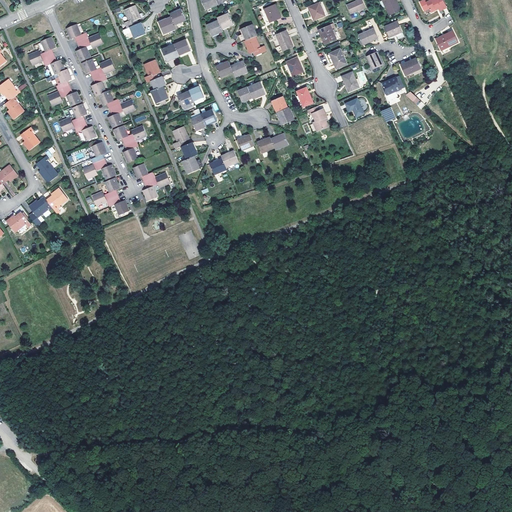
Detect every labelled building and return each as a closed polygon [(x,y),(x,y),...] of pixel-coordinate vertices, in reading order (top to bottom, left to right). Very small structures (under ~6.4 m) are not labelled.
[(201,0),(206,10),(218,5),(215,0),(201,0)] [(361,0),(359,0),(358,1),(347,5),(351,14),(365,8),(361,0)] [(380,0),(381,0),(383,0),(390,14),(400,10),(395,0),(380,0)] [(424,0),(423,0),(419,2),(423,11),(429,8),(430,12),(438,9),(439,11),(446,8),(442,0),(430,0),(426,2),(424,0)] [(324,16),(319,2),(308,7),(314,20),(324,16)] [(280,17),(275,5),(264,9),(270,22),(280,17)] [(134,22),(137,20),(140,19),(135,6),(124,11),(129,21),(125,23),(127,29),(130,28),(135,25),(134,22)] [(181,10),(170,15),(171,18),(175,26),(186,21),(181,10)] [(229,14),(218,19),(218,21),(222,30),(233,25),(229,14)] [(175,26),(171,18),(158,23),(163,35),(176,29),(175,26)] [(211,37),(223,32),(222,30),(218,21),(207,26),(211,37)] [(397,21),(385,27),(389,37),(402,32),(397,21)] [(135,39),(145,34),(141,23),(138,24),(135,25),(130,28),(127,29),(123,31),(125,36),(132,32),(135,39)] [(75,24),(66,28),(71,38),(74,37),(80,34),(75,24)] [(255,36),(257,36),(252,24),(241,29),(246,40),(255,36)] [(336,40),(330,24),(318,30),(324,45),(336,40)] [(374,29),(358,36),(363,45),(378,38),(374,29)] [(283,51),(293,47),(286,31),(276,35),(280,46),(283,51)] [(452,31),(435,39),(441,50),(457,42),(452,31)] [(91,44),(88,38),(85,32),(80,34),(74,37),(79,49),(85,47),(91,44)] [(88,38),(91,44),(92,47),(102,43),(98,34),(88,38)] [(257,51),(258,54),(266,51),(264,46),(260,48),(255,36),(246,40),(244,41),(249,54),(253,52),(257,51)] [(46,51),(51,48),(54,47),(50,37),(41,41),(46,51)] [(175,45),(179,55),(183,54),(190,50),(186,40),(175,45)] [(179,55),(175,45),(162,51),(166,61),(179,55)] [(283,51),(280,46),(272,49),(274,54),(283,51)] [(85,47),(79,49),(76,50),(80,60),(89,57),(85,47)] [(47,64),(51,63),(57,60),(51,48),(46,51),(40,53),(42,59),(45,65),(47,64)] [(347,64),(340,48),(330,53),(336,69),(347,64)] [(42,59),(40,53),(38,51),(28,55),(32,63),(42,59)] [(377,52),(367,57),(373,69),(383,64),(377,52)] [(303,72),(297,57),(286,61),(293,76),(303,72)] [(64,69),(59,59),(57,60),(51,63),(55,73),(57,72),(64,69)] [(89,71),(94,69),(90,59),(82,62),(86,72),(89,71)] [(101,66),(103,72),(114,68),(110,60),(100,64),(101,66)] [(153,76),(157,75),(160,73),(155,60),(144,65),(149,76),(145,77),(147,83),(151,81),(155,80),(153,76)] [(408,61),(400,65),(405,75),(421,68),(417,60),(409,63),(408,61)] [(220,78),(233,72),(231,67),(229,62),(215,67),(220,78)] [(243,62),(231,67),(233,72),(236,77),(248,72),(243,62)] [(101,66),(94,69),(89,71),(94,84),(100,81),(106,79),(103,72),(101,66)] [(70,79),(66,69),(64,69),(57,72),(60,78),(61,82),(67,80),(70,79)] [(358,87),(352,72),(342,76),(348,91),(358,87)] [(151,81),(155,90),(163,86),(165,85),(162,77),(158,78),(155,80),(151,81)] [(387,81),(382,83),(389,101),(398,98),(395,91),(404,88),(399,77),(396,78),(395,77),(390,80),(391,81),(388,82),(387,81)] [(16,96),(21,92),(18,89),(17,89),(8,79),(0,85),(0,90),(1,93),(4,91),(5,92),(4,93),(5,95),(10,101),(16,96)] [(67,80),(61,82),(58,84),(56,85),(58,91),(61,97),(67,95),(72,92),(67,80)] [(99,94),(104,91),(100,81),(94,84),(91,85),(96,95),(99,94)] [(261,82),(248,87),(253,98),(253,99),(265,94),(261,82)] [(168,99),(163,86),(155,90),(151,91),(156,104),(160,103),(165,100),(168,99)] [(189,91),(189,92),(194,101),(204,97),(199,86),(189,91)] [(242,102),(253,98),(248,87),(238,91),(242,102)] [(313,103),(306,87),(297,91),(303,107),(313,103)] [(104,91),(99,94),(103,104),(106,103),(111,100),(107,90),(104,91)] [(62,100),(61,97),(58,91),(48,95),(52,104),(62,100)] [(75,91),(72,92),(67,95),(71,105),(79,101),(75,91)] [(419,99),(410,91),(408,94),(408,95),(416,103),(419,99)] [(182,107),(185,106),(190,104),(194,102),(194,101),(189,92),(178,97),(182,107)] [(10,101),(6,104),(10,109),(12,113),(10,114),(14,119),(24,111),(16,101),(18,99),(16,96),(10,101)] [(277,113),(288,108),(283,97),(272,101),(277,113)] [(123,110),(120,104),(117,98),(111,100),(106,103),(111,115),(117,113),(123,110)] [(364,113),(357,98),(345,103),(349,112),(353,110),(356,117),(364,113)] [(120,104),(123,110),(124,113),(134,108),(130,100),(120,104)] [(77,117),(82,114),(85,113),(81,103),(72,107),(77,117)] [(328,126),(325,121),(324,118),(327,117),(323,109),(319,111),(317,106),(308,110),(310,115),(312,114),(316,121),(313,123),(317,131),(328,126)] [(288,108),(277,113),(282,125),(294,120),(289,107),(288,108)] [(391,107),(380,112),(385,122),(396,118),(391,107)] [(212,110),(201,115),(202,116),(206,126),(217,121),(212,110)] [(117,113),(111,115),(108,116),(112,126),(121,123),(117,113)] [(82,114),(77,117),(71,119),(73,126),(76,132),(82,129),(88,127),(82,114)] [(145,115),(134,119),(136,123),(146,119),(145,115)] [(206,126),(202,116),(192,120),(196,131),(206,127),(206,126)] [(73,126),(71,119),(70,117),(59,121),(63,130),(73,126)] [(117,139),(120,137),(126,135),(122,125),(113,129),(117,139)] [(91,126),(88,127),(82,129),(86,139),(95,136),(91,126)] [(131,130),(132,133),(135,139),(145,134),(141,126),(131,130)] [(21,135),(26,141),(28,144),(26,146),(30,150),(40,143),(32,132),(33,131),(31,127),(21,135)] [(182,143),(185,142),(189,140),(184,127),(173,132),(177,142),(174,144),(176,149),(182,147),(184,146),(182,143)] [(126,135),(120,137),(125,150),(131,147),(137,145),(135,139),(132,133),(126,135)] [(255,145),(250,134),(238,140),(242,151),(255,145)] [(284,134),(271,139),(275,148),(276,150),(289,145),(284,134)] [(262,153),(275,148),(271,139),(270,137),(257,142),(262,153)] [(92,145),(96,155),(102,153),(105,151),(100,141),(92,145)] [(184,146),(182,147),(187,160),(194,157),(198,155),(192,143),(187,145),(184,146)] [(48,157),(56,153),(53,147),(45,151),(48,157)] [(136,158),(131,147),(125,150),(123,151),(127,161),(136,158)] [(234,151),(221,156),(222,159),(226,167),(239,162),(234,151)] [(102,153),(96,155),(90,158),(93,164),(95,170),(101,167),(107,165),(102,153)] [(37,164),(41,169),(43,173),(42,174),(48,183),(58,175),(49,163),(51,162),(46,156),(37,164)] [(199,170),(194,157),(187,160),(183,162),(188,174),(199,170)] [(214,175),(227,169),(226,167),(222,159),(210,164),(214,175)] [(140,176),(146,173),(141,163),(133,167),(137,177),(140,176)] [(96,173),(95,170),(93,164),(83,168),(86,177),(96,173)] [(110,164),(107,165),(101,167),(105,177),(114,174),(110,164)] [(0,180),(3,184),(8,180),(12,177),(13,179),(18,175),(10,165),(0,173),(0,180)] [(145,188),(151,185),(157,183),(154,177),(152,171),(146,173),(140,176),(145,188)] [(154,177),(157,183),(158,186),(168,181),(164,173),(154,177)] [(105,180),(109,191),(115,188),(117,187),(113,177),(105,180)] [(146,199),(155,196),(151,185),(145,188),(142,189),(146,199)] [(60,188),(54,192),(56,194),(54,195),(54,194),(52,195),(47,200),(53,208),(57,214),(60,211),(58,208),(61,206),(60,205),(68,198),(60,188)] [(114,203),(120,201),(115,188),(109,191),(103,193),(106,199),(108,205),(114,203)] [(96,203),(106,199),(103,193),(102,191),(92,195),(96,203)] [(49,210),(53,208),(47,200),(44,197),(38,201),(37,202),(38,203),(36,204),(34,202),(29,206),(34,212),(28,216),(36,226),(41,222),(38,217),(48,209),(49,210)] [(123,199),(120,201),(114,203),(118,213),(127,209),(123,199)] [(31,224),(27,219),(22,213),(21,211),(15,216),(14,217),(15,218),(13,219),(11,217),(6,221),(14,232),(25,224),(28,227),(31,224)]
